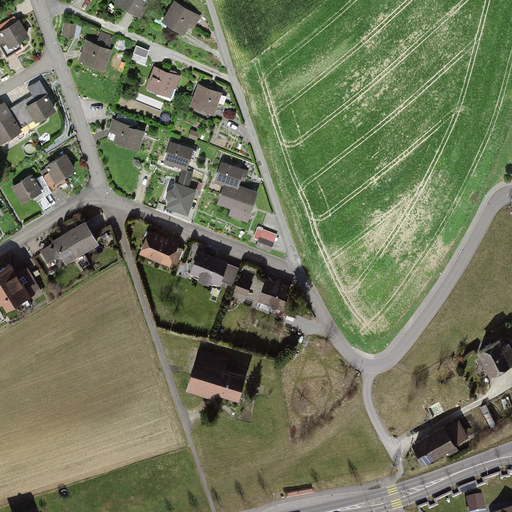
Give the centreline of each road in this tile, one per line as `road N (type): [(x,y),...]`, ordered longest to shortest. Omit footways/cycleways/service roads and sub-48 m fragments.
road 1 (residential): [(511,194),(493,206),(419,326),(381,365),(358,362),(294,272)]
road 2 (residential): [(189,431),(111,198)]
road 3 (residential): [(294,272),(231,71)]
road 4 (residential): [(36,1),(231,71)]
road 5 (residential): [(111,198),(294,272)]
road 6 (primary): [(489,459),(328,511)]
road 7 (residential): [(111,198),(56,59)]
road 8 (residential): [(0,250),(84,199),(111,198)]
